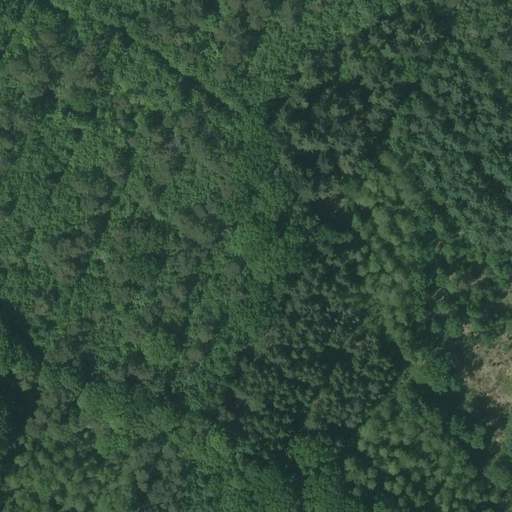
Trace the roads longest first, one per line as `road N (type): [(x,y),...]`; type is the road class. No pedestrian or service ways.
road 1 (track): [(0,343),(373,511)]
road 2 (track): [(511,109),(434,0)]
